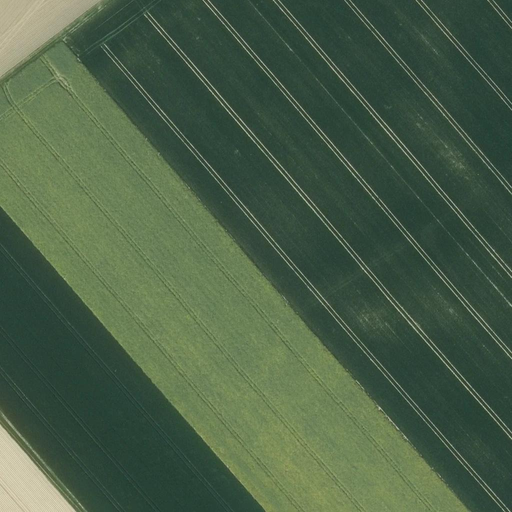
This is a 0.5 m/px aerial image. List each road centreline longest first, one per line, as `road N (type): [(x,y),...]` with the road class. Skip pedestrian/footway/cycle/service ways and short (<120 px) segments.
road 1 (track): [(0,76),(99,0)]
road 2 (track): [(80,511),(0,418)]
